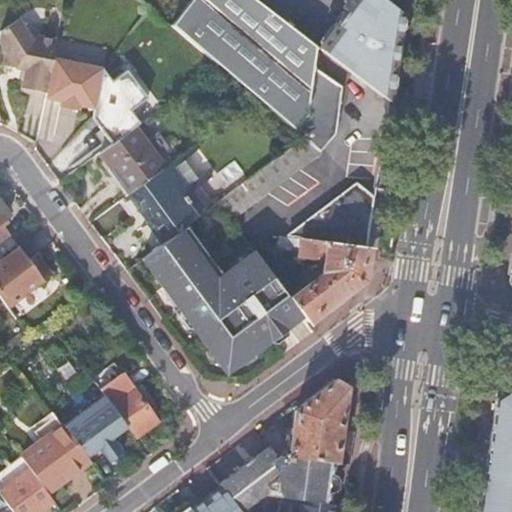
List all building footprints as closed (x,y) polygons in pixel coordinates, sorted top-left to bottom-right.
[(189,0),(170,25),(295,130),(307,113),(311,82),(213,0),(189,0)] [(213,0),(311,82),(317,46),(256,0),(213,0)] [(346,11),(334,26),(393,72),(402,14),(382,0),(346,0),(341,7),(346,11)] [(52,59),(56,40),(36,36),(30,41),(16,20),(0,29),(0,44),(6,53),(3,66),(24,70),(21,88),(34,91),(45,93),(52,59)] [(318,47),(389,101),(393,72),(334,26),(318,47)] [(45,93),(44,98),(61,101),(60,104),(78,108),(78,105),(94,108),(102,69),(89,66),(85,60),(72,58),(66,62),(52,59),(45,93)] [(133,126),(98,152),(129,192),(162,167),(133,126)] [(316,153),(302,138),(259,169),(217,201),(228,217),(316,153)] [(129,192),(126,193),(141,213),(146,209),(152,218),(148,221),(163,241),(184,225),(202,212),(188,194),(215,174),(210,167),(195,179),(177,156),(162,167),(129,192)] [(371,195),(353,179),(276,235),(299,238),(364,246),(371,195)] [(0,247),(13,238),(6,229),(11,226),(4,216),(7,214),(0,204),(0,203),(0,247)] [(221,274),(184,225),(163,241),(140,258),(225,371),(301,315),(289,299),(253,250),(221,274)] [(321,276),(289,299),(301,315),(306,321),(356,284),(363,273),(367,247),(364,246),(299,238),(296,255),(324,259),(321,276)] [(0,299),(7,309),(43,281),(37,274),(45,267),(36,256),(32,258),(23,246),(19,249),(0,262),(0,299)] [(51,275),(45,267),(37,274),(43,281),(51,275)] [(2,346),(0,347),(0,363),(10,356),(23,347),(19,342),(14,346),(11,342),(3,348),(2,346)] [(124,423),(133,435),(155,419),(120,372),(98,388),(103,395),(124,423)] [(294,409),(287,455),(336,462),(346,392),(330,381),(294,409)] [(511,382),(499,390),(502,395),(511,388),(511,382)] [(511,388),(502,395),(496,398),(484,476),(511,485),(511,388)] [(85,454),(124,423),(103,395),(64,426),(85,454)] [(29,468),(36,478),(53,465),(58,472),(82,454),(61,425),(20,456),(29,468)] [(0,456),(2,460),(16,450),(0,429),(0,456)] [(219,483),(239,509),(261,493),(279,496),(331,502),(336,462),(287,455),(280,454),(271,445),(256,456),(252,459),(246,463),(219,483)] [(63,478),(87,460),(82,454),(58,472),(63,478)] [(36,478),(46,491),(63,478),(58,472),(53,465),(36,478)] [(0,492),(14,511),(35,511),(52,500),(46,491),(36,478),(29,468),(0,488),(0,492)] [(511,511),(511,485),(484,476),(481,476),(476,511),(511,511)] [(239,511),(220,485),(196,503),(202,511),(239,511)] [(299,511),(329,511),(331,502),(279,496),(278,508),(285,509),(299,511)]
